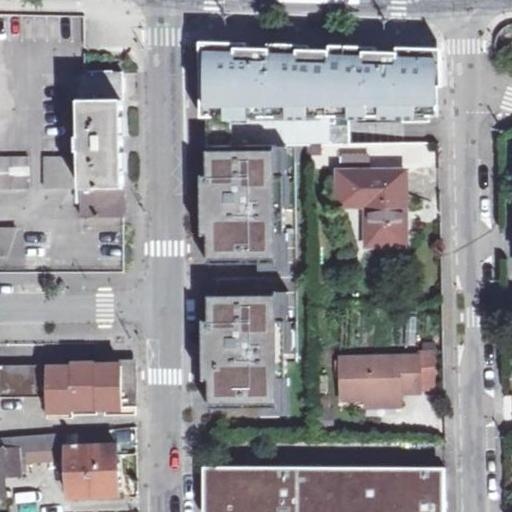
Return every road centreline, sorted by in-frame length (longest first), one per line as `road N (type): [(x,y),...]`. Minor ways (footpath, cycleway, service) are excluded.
road 1 (residential): [(477,511),(467,81)]
road 2 (tertiary): [(160,0),(164,304)]
road 3 (tertiary): [(164,304),(165,511)]
road 4 (residential): [(0,307),(164,304)]
